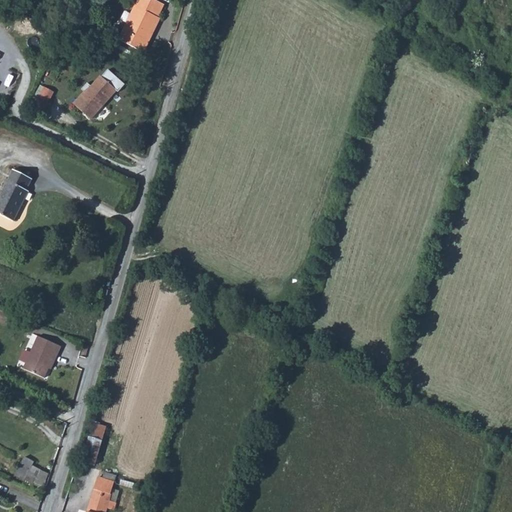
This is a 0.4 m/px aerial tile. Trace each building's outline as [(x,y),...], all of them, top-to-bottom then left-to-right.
[(165,8),(148,0),(140,0),(135,10),(140,13),(129,35),(124,33),(119,43),(145,55),(162,20),(160,19),(165,8)] [(135,10),(124,33),(129,35),(140,13),(135,10)] [(88,95),(77,106),(86,115),(89,112),(91,114),(95,111),(99,115),(120,94),(105,79),(89,95),(88,95)] [(45,88),(40,99),(49,103),(54,92),(45,88)] [(49,103),(40,99),(33,113),(42,117),(49,103)] [(89,112),(86,115),(93,122),(99,115),(95,111),(91,114),(89,112)] [(24,152),(18,162),(15,161),(3,186),(22,196),(34,171),(32,170),(37,159),(24,152)] [(38,340),(23,372),(43,382),(48,371),(54,357),(57,358),(60,351),(38,340)] [(54,357),(48,371),(51,373),(57,358),(54,357)] [(98,465),(107,435),(92,431),(83,461),(98,465)] [(24,470),(15,487),(25,492),(26,491),(33,477),(34,474),(24,470)] [(33,477),(26,491),(32,494),(39,480),(33,477)] [(112,485),(101,482),(99,488),(110,492),(112,485)] [(94,486),(85,511),(112,511),(113,509),(106,507),(110,492),(99,488),(94,486)] [(0,511),(8,511),(13,505),(0,498),(0,511)]
